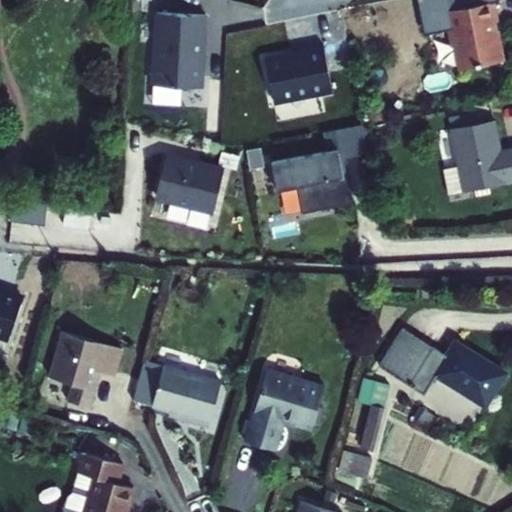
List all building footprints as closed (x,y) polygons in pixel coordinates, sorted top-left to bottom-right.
[(501,47),(495,17),(491,18),(489,9),(496,8),(494,0),(449,0),(451,11),(447,12),(451,32),(455,32),(461,53),(501,47)] [(151,85),(203,88),(207,14),(155,11),(151,85)] [(323,44),(265,56),(274,104),(333,92),(323,44)] [(453,159),(458,185),(511,174),(511,139),(496,142),(490,110),(446,118),(453,159)] [(364,144),(358,114),(329,120),(333,139),(335,150),(364,144)] [(335,150),(333,139),(266,153),(273,182),(293,178),(298,204),(348,194),(342,166),(339,167),(335,150)] [(223,172),(164,158),(154,200),(190,208),(189,210),(212,216),(223,172)] [(458,185),(453,159),(438,162),(444,190),(458,188),(458,185)] [(48,221),(49,199),(14,197),(13,219),(48,221)] [(25,295),(0,286),(0,341),(8,344),(25,295)] [(112,371),(119,344),(63,327),(50,373),(70,378),(66,396),(87,402),(98,368),(112,371)] [(382,361),(414,381),(433,349),(401,329),(382,361)] [(509,371),(460,342),(449,359),(433,349),(414,381),(430,391),(441,373),(489,403),(509,371)] [(163,362),(145,357),(134,396),(153,401),(163,362)] [(219,377),(163,362),(153,401),(192,413),(191,417),(207,421),(219,377)] [(310,421),(321,377),(265,362),(244,434),(274,442),(283,413),(310,421)] [(389,384),(365,378),(349,441),(373,447),(389,384)] [(125,458),(86,446),(80,464),(61,511),(125,511),(135,482),(119,477),(125,458)] [(344,451),(339,470),(368,477),(373,458),(344,451)] [(298,492),(290,511),(339,511),(342,506),(298,492)]
